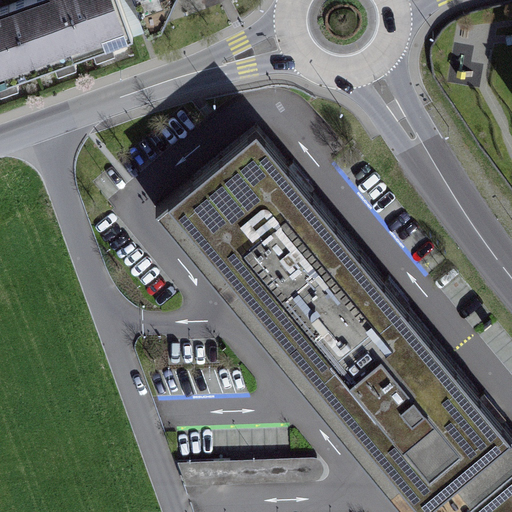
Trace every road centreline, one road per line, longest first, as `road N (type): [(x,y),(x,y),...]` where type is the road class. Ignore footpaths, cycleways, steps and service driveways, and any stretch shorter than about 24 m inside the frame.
road 1 (residential): [(295,36),(0,140)]
road 2 (tertiary): [(371,63),(397,111),(511,260)]
